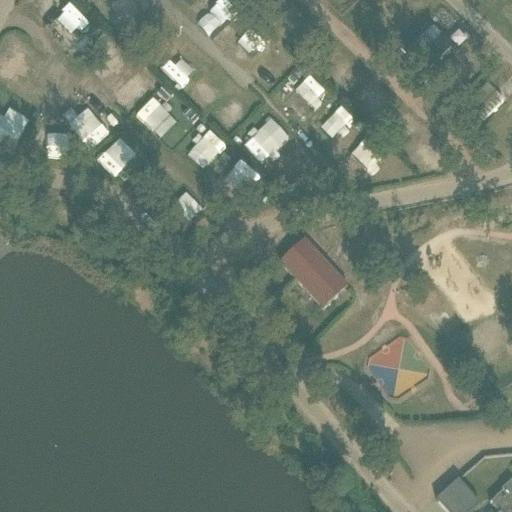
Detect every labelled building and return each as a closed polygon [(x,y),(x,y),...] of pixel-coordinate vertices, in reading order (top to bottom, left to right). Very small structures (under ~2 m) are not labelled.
[(25,0),(24,1),(41,18),(59,0),(25,0)] [(425,0),(413,0),(387,25),(402,41),(435,10),(425,0)] [(63,37),(75,48),(94,27),(81,16),(63,37)] [(430,26),(400,55),(421,77),(451,48),(430,26)] [(0,79),(10,82),(17,58),(0,52),(0,79)] [(438,77),(453,92),(472,74),(457,59),(438,77)] [(174,87),(188,73),(176,61),(162,75),(174,87)] [(338,91),(348,74),(333,65),(323,82),(338,91)] [(141,75),(130,88),(144,100),(155,88),(141,75)] [(288,97),(301,113),(316,101),(303,85),(288,97)] [(364,108),(377,96),(371,89),(358,102),(364,108)] [(135,116),(160,140),(177,124),(152,99),(135,116)] [(222,102),(213,118),(228,125),(236,109),(222,102)] [(315,137),(329,151),(353,128),(332,106),(324,114),(331,122),(315,137)] [(0,135),(10,140),(21,118),(9,112),(0,131),(0,135)] [(322,114),(307,129),(313,135),(329,121),(322,114)] [(471,119),(465,125),(474,134),(480,128),(471,119)] [(268,120),(242,145),(261,165),(288,140),(268,120)] [(78,130),(85,148),(103,141),(96,123),(78,130)] [(203,171),(225,147),(209,132),(187,156),(203,171)] [(116,176),(134,153),(122,143),(104,167),(116,176)] [(291,195),(315,169),(297,152),(273,178),(291,195)] [(216,185),(235,203),(258,178),(238,160),(216,185)] [(152,201),(172,178),(154,162),(133,185),(152,201)] [(184,226),(202,209),(187,192),(168,209),(184,226)] [(279,265),(323,312),(345,292),(347,290),(304,242),(279,265)] [(466,349),(504,331),(497,315),(459,333),(466,349)] [(433,374),(404,336),(370,362),(391,389),(389,390),(397,401),(433,374)] [(437,501),(446,511),(474,511),(477,510),(455,485),(437,501)] [(493,511),(511,511),(511,487),(501,493),(504,496),(490,508),(493,511)]
